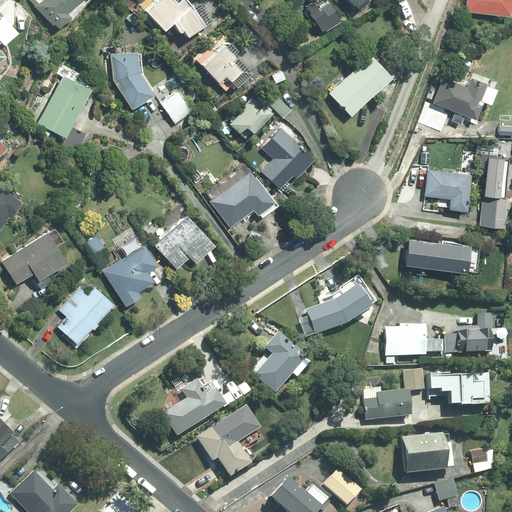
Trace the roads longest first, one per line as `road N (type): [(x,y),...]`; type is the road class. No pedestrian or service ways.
road 1 (residential): [(67,406),(338,228),(361,201)]
road 2 (residential): [(189,511),(67,406)]
